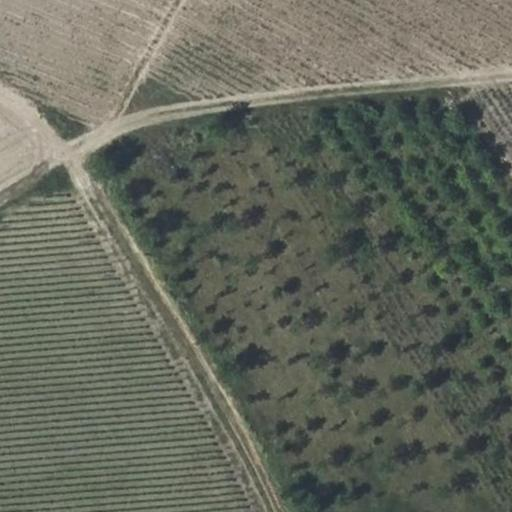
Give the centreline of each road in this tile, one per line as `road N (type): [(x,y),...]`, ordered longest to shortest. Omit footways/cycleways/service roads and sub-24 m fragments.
road 1 (track): [(260,511),(63,164),(109,122),(511,69)]
road 2 (track): [(0,198),(63,164),(46,132),(0,101)]
road 3 (track): [(109,122),(178,0)]
